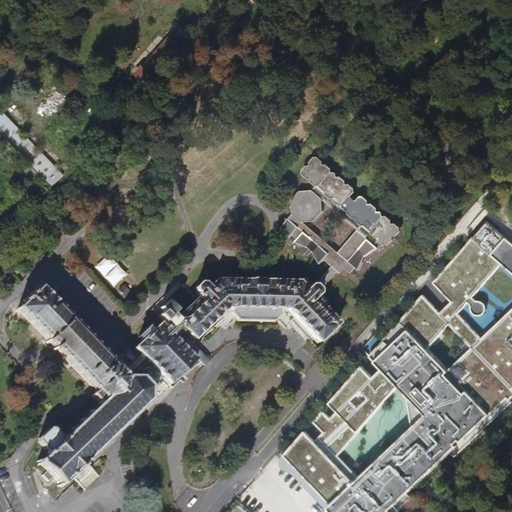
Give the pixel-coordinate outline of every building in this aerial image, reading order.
[(158,65),(178,42),(168,33),(147,56),(158,65)] [(144,82),(158,65),(147,56),(133,72),(144,82)] [(37,148),(13,123),(2,133),(25,158),(37,148)] [(2,133),(0,131),(0,146),(4,151),(3,152),(21,172),(22,171),(44,194),(51,187),(47,182),(43,177),(2,133)] [(58,171),(41,153),(30,163),(43,177),(47,182),(58,171)] [(194,356),(189,351),(199,342),(195,338),(220,313),(229,324),(237,316),(240,319),(276,319),(279,316),(285,322),(295,312),(321,338),(337,323),(320,306),(325,300),(318,293),(318,290),(336,275),(338,277),(345,271),(350,277),(355,272),(358,276),(367,262),(378,257),(376,254),(379,247),(394,243),(390,228),(378,228),(377,225),(381,223),(380,217),(374,215),(371,219),(368,217),(370,206),(356,206),(347,196),(350,183),(336,182),(335,181),(339,178),(338,171),(331,171),(329,175),(326,173),(328,161),(313,154),(306,169),(312,176),(321,177),(319,183),(323,189),(320,192),(307,191),(298,199),(298,213),(287,223),(292,237),(296,233),(301,238),(297,241),(311,248),(315,252),(319,265),(323,262),(329,268),(313,284),(310,284),(302,275),(298,279),(217,278),(209,286),(205,282),(202,281),(197,286),(197,290),(201,294),(182,312),(169,298),(161,306),(162,307),(158,311),(166,320),(170,324),(167,327),(161,321),(136,345),(140,348),(122,366),(39,283),(34,289),(32,288),(28,293),(29,294),(27,296),(26,294),(21,299),(23,300),(18,305),(49,336),(47,337),(49,339),(51,338),(56,344),(55,345),(56,347),(58,345),(98,386),(94,391),(100,398),(101,400),(93,408),(92,406),(90,408),(92,410),(84,417),(82,415),(80,417),(82,419),(74,426),(73,425),(71,427),(72,428),(64,436),(63,434),(62,435),(52,425),(49,425),(37,436),(38,440),(47,449),(46,450),(48,452),(40,459),(39,458),(36,460),(38,461),(36,463),(38,465),(40,464),(47,471),(42,474),(48,481),(53,477),(59,483),(57,485),(59,487),(60,485),(62,487),(64,485),(62,483),(70,475),(72,477),(73,476),(78,481),(93,467),(87,462),(88,461),(87,459),(95,451),(96,453),(98,451),(96,450),(104,442),(106,444),(108,442),(106,440),(114,433),(115,434),(117,433),(115,431),(123,423),(125,425),(126,423),(125,421),(132,415),(134,416),(136,415),(134,413),(141,406),(143,408),(145,406),(143,404),(151,396),(153,398),(155,397),(152,393),(151,382),(162,371),(170,379),(194,356)] [(441,311),(424,292),(283,452),(339,511),(388,511),(511,392),(511,307),(481,336),(457,311),(467,300),(473,304),(473,310),(476,313),(482,313),(486,309),(486,303),(481,298),(475,298),(472,295),(500,264),(511,273),(511,232),(483,208),(464,231),(471,237),(434,281),(451,300),(441,311)] [(97,266),(117,285),(129,272),(109,253),(97,266)]
